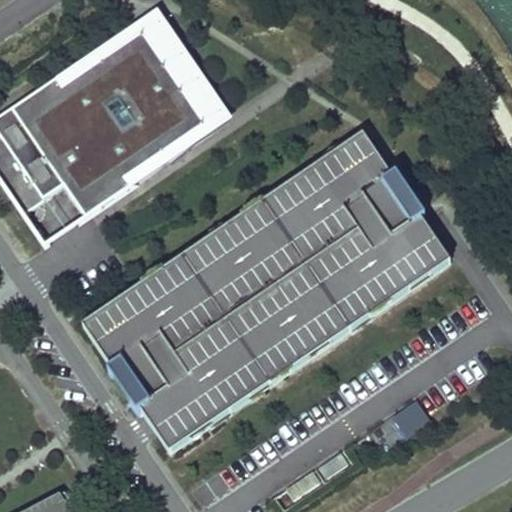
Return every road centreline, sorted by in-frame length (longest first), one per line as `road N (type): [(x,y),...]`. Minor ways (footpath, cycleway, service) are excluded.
road 1 (unknown): [(167,416),(367,276),(379,255),(366,222)]
road 2 (residential): [(406,511),(511,452)]
